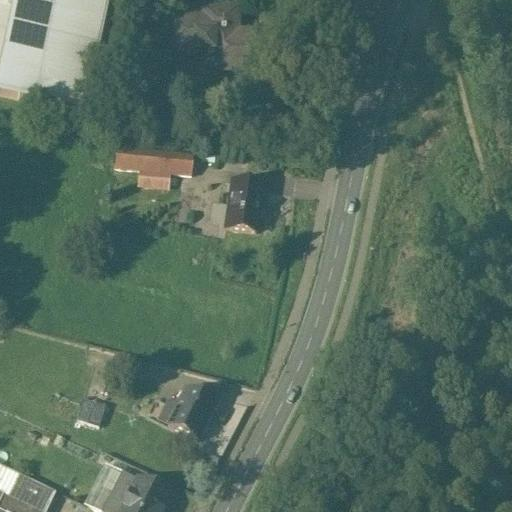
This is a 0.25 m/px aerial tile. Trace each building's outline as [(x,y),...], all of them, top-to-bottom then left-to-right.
[(0,0),(0,73),(15,0),(0,0)] [(104,0),(15,0),(0,73),(0,98),(81,115),(104,0)] [(267,37),(234,36),(234,12),(202,12),(202,20),(202,33),(209,33),(209,54),(209,63),(230,63),(230,72),(266,73),(267,37)] [(202,20),(166,20),(166,54),(209,54),(209,33),(202,33),(202,20)] [(192,159),(115,151),(113,171),(190,179),(192,159)] [(277,179),(277,194),(293,194),(293,179),(277,179)] [(261,189),(231,185),(224,231),(255,235),(261,189)] [(215,407),(185,392),(166,431),(195,445),(215,407)] [(104,410),(82,403),(75,424),(97,431),(104,410)] [(46,511),(53,498),(19,482),(10,501),(34,511),(46,511)] [(161,511),(168,500),(136,483),(121,511),(161,511)] [(34,511),(10,501),(3,497),(0,503),(0,511),(34,511)]
